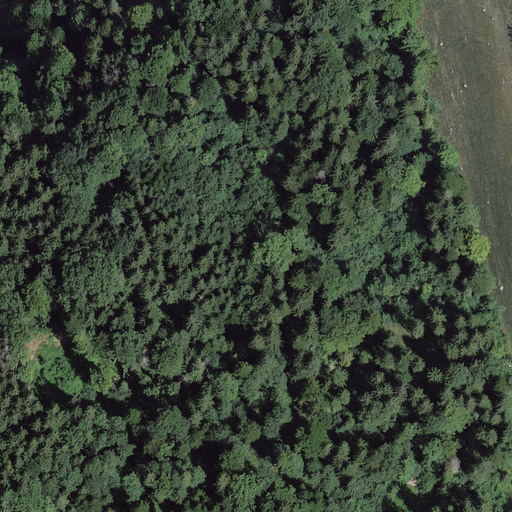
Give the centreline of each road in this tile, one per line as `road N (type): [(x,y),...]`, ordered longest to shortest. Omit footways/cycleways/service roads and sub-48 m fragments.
road 1 (track): [(375,0),(406,183),(475,453),(353,493),(286,379),(292,230),(256,156),(203,139),(132,143)]
road 2 (track): [(113,191),(151,230),(161,268),(137,389),(147,474),(161,511)]
road 3 (track): [(0,228),(52,221),(113,191),(155,77),(212,0)]
road 4 (track): [(137,389),(112,485),(116,511)]
